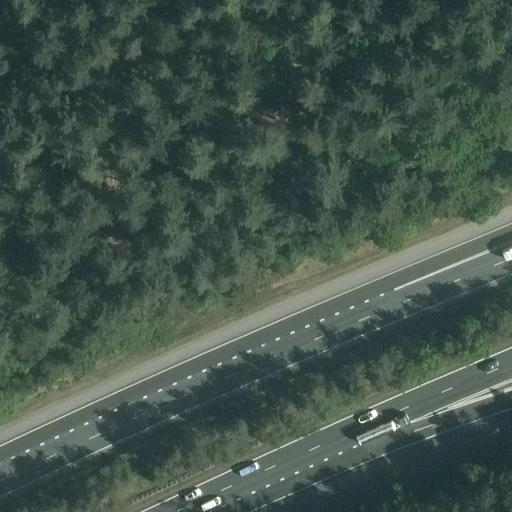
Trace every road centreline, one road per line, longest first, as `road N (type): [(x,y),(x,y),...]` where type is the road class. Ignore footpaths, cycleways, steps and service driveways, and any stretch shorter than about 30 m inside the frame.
road 1 (motorway): [(403,302),(0,483)]
road 2 (motorway): [(176,511),(406,407)]
road 3 (motorway): [(511,238),(458,260),(403,302)]
